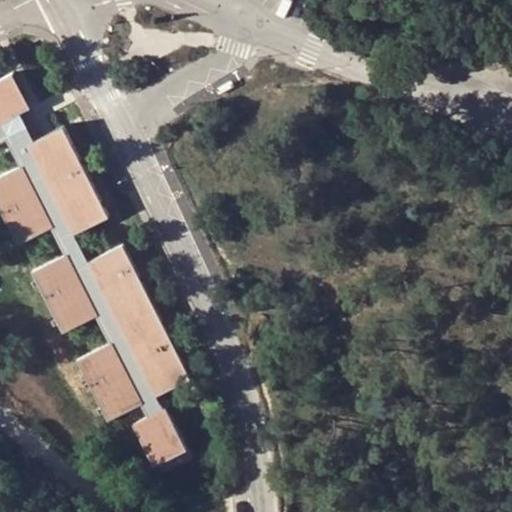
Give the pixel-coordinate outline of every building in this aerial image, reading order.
[(0,123),(32,107),(14,70),(0,77),(0,123)] [(48,134),(32,143),(77,233),(112,215),(67,125),(48,134)] [(56,225),(26,164),(0,176),(0,200),(21,242),(56,225)] [(126,242),(90,260),(159,394),(194,377),(126,242)] [(70,252),(35,270),(66,331),(101,313),(70,252)] [(146,401),(114,340),(80,358),(111,418),(146,401)] [(169,406),(136,423),(157,465),(190,448),(169,406)]
